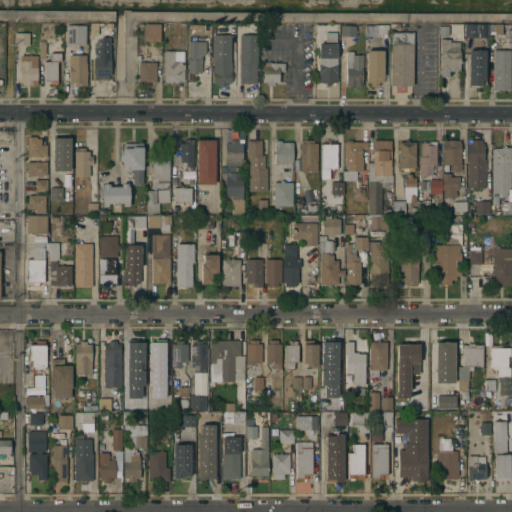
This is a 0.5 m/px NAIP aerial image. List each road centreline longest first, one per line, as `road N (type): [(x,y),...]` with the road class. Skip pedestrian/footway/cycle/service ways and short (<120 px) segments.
road 1 (residential): [(0,509),(511,508)]
road 2 (residential): [(0,314),(511,313)]
road 3 (tertiary): [(0,111),(511,112)]
